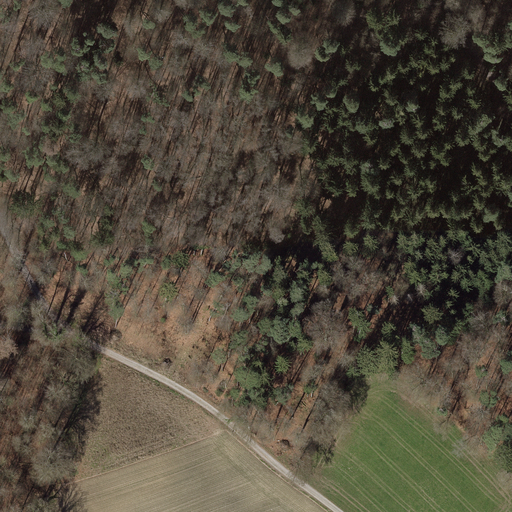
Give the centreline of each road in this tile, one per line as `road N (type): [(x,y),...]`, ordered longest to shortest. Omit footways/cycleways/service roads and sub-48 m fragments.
road 1 (track): [(0,213),(40,303),(230,423),(339,511)]
road 2 (track): [(511,109),(444,0)]
